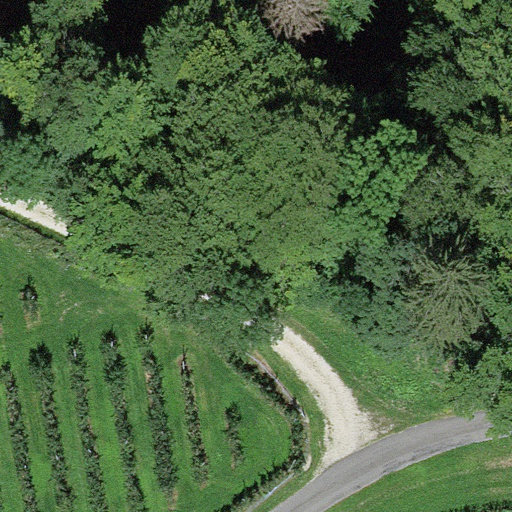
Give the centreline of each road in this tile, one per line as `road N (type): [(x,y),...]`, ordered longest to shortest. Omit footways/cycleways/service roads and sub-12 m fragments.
road 1 (track): [(375,460),(291,349),(236,311),(0,195)]
road 2 (unclassified): [(297,511),(375,460),(432,438),(511,428)]
